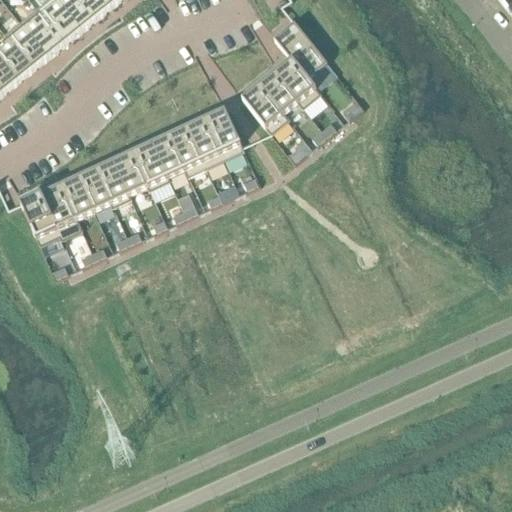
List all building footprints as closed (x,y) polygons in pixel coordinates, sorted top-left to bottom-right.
[(37,14),(66,50),(83,36),(54,0),(53,1),(37,14)] [(52,0),(53,1),(54,0),(83,36),(98,24),(78,0),(52,0)] [(78,0),(98,24),(113,12),(103,0),(78,0)] [(103,0),(113,12),(128,0),(127,0),(103,0)] [(511,0),(509,0),(502,6),(509,15),(511,12),(511,0)] [(37,14),(21,28),(49,63),(66,50),(37,14)] [(21,28),(5,40),(7,43),(8,43),(34,75),(49,63),(21,28)] [(288,35),(275,45),(287,59),(292,66),(294,64),(317,94),(336,79),(296,29),(288,35)] [(0,49),(0,63),(20,87),(34,75),(8,43),(7,43),(0,49)] [(0,93),(5,99),(20,87),(0,63),(0,93)] [(292,66),(276,79),(301,110),(301,111),(304,115),(322,100),(317,94),(294,64),(292,66)] [(276,79),(261,91),(286,122),(287,122),(301,111),(301,110),(276,79)] [(261,91),(243,105),(257,122),(267,134),(272,141),(273,140),(290,126),(287,122),(286,122),(261,91)] [(357,107),(345,117),(350,125),(363,115),(357,107)] [(226,116),(205,125),(225,167),(245,157),(226,116)] [(205,125),(188,133),(207,175),(225,167),(205,125)] [(332,129),(323,136),(328,143),(337,136),(332,129)] [(188,133),(171,141),(187,176),(186,176),(189,183),(207,175),(188,133)] [(323,136),(314,144),(319,150),(328,143),(323,136)] [(171,141),(153,149),(169,184),(170,183),(186,176),(187,176),(171,141)] [(298,155),(290,161),(296,168),(312,155),(304,145),(296,152),(298,155)] [(153,149),(134,158),(150,193),(149,193),(150,197),(172,187),(170,183),(169,184),(153,149)] [(134,158),(114,168),(130,202),(131,201),(149,193),(150,193),(134,158)] [(114,168),(97,176),(112,210),(113,214),(133,205),(131,201),(130,202),(114,168)] [(97,176),(79,184),(95,218),(112,210),(97,176)] [(256,183),(245,188),(249,196),(260,191),(256,183)] [(79,184),(62,192),(78,226),(81,225),(95,218),(79,184)] [(236,190),(218,198),(219,200),(223,208),(223,209),(241,201),(236,190)] [(62,192),(42,201),(61,243),(84,232),(81,225),(78,226),(62,192)] [(219,200),(208,205),(212,213),(223,208),(219,200)] [(42,201),(22,210),(41,252),(46,262),(66,253),(61,243),(42,201)] [(195,212),(184,217),(188,224),(198,219),(195,212)] [(184,217),(174,221),(177,229),(188,224),(184,217)] [(165,226),(154,231),(157,238),(168,233),(165,226)] [(138,238),(128,243),(131,251),(142,246),(138,238)] [(128,243),(117,248),(121,255),(131,251),(128,243)] [(103,254),(93,259),(96,267),(107,262),(103,254)] [(93,259),(82,264),(86,272),(96,267),(93,259)] [(65,272),(54,277),(57,285),(69,280),(65,272)]
